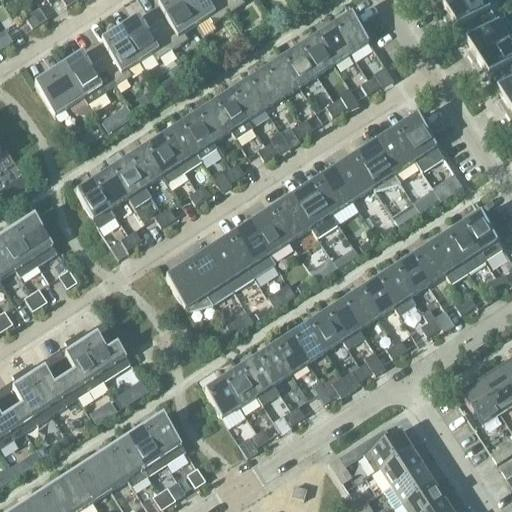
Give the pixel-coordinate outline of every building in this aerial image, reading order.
[(74,6),(70,0),(59,0),(67,10),(66,11),(74,6)] [(184,37),(196,29),(177,0),(173,0),(148,17),(172,54),(188,44),(184,37)] [(213,28),(229,17),(217,0),(177,0),(196,29),(209,21),(213,28)] [(241,1),(241,0),(217,0),(229,17),(245,7),(241,1)] [(312,0),(304,0),(301,2),(305,9),(314,3),(312,0)] [(434,0),(439,6),(435,9),(441,18),(469,0),(434,0)] [(497,8),(492,0),(469,0),(441,18),(447,28),(451,25),(461,40),(494,19),(490,12),(497,8)] [(32,16),(40,28),(47,23),(39,12),(32,16)] [(40,28),(32,16),(25,21),(32,32),(32,33),(40,28)] [(331,27),(350,58),(368,46),(348,16),(331,27)] [(148,17),(120,35),(140,66),(152,58),(156,64),(172,54),(148,17)] [(498,25),(494,19),(461,40),(470,54),(466,57),(472,67),(511,41),(511,30),(505,20),(498,25)] [(314,38),(333,69),(350,58),(331,27),(314,38)] [(0,37),(0,41),(6,50),(13,45),(5,34),(0,37)] [(120,35),(92,53),(116,90),(132,80),(128,74),(140,66),(120,35)] [(297,49),(316,80),(333,69),(314,38),(297,49)] [(511,41),(472,67),(479,76),(482,74),(492,89),(511,75),(511,41)] [(279,61),(299,91),(316,80),(297,49),(279,61)] [(227,52),(216,58),(221,66),(232,60),(227,52)] [(64,71),(84,102),(88,109),(116,90),(92,53),(64,71)] [(262,72),(282,102),(299,91),(279,61),(262,72)] [(64,71),(35,90),(55,121),(84,102),(64,71)] [(245,83),(265,113),(282,102),(262,72),(245,83)] [(511,75),(492,89),(501,103),(497,105),(504,115),(511,109),(511,75)] [(367,84),(374,94),(381,90),(381,89),(381,90),(375,80),(367,84)] [(228,94),(248,124),(265,113),(245,83),(228,94)] [(374,94),(367,84),(360,89),(367,99),(366,99),(367,99),(374,94)] [(152,94),(138,103),(146,115),(159,106),(152,94)] [(211,105),(231,135),(236,144),(253,133),(248,124),(228,94),(211,105)] [(333,107),(340,117),(347,112),(347,111),(347,112),(340,102),(333,107)] [(194,116),(213,146),(231,135),(211,105),(194,116)] [(340,117),(333,107),(326,111),(332,121),(340,117)] [(117,116),(124,127),(133,121),(126,110),(117,116)] [(201,164),(218,153),(213,146),(194,116),(177,127),(201,164)] [(406,129),(396,135),(415,165),(436,151),(416,119),(405,126),(406,129)] [(299,129),(305,139),(313,134),(312,134),(306,124),(299,129)] [(160,138),(185,177),(202,166),(201,164),(177,127),(160,138)] [(305,139),(299,129),(292,133),(298,143),(298,144),(305,139)] [(373,147),(400,188),(394,178),(415,165),(396,135),(384,143),(383,140),(373,147)] [(142,149),(162,180),(168,188),(185,177),(160,138),(142,149)] [(80,140),(72,145),(79,156),(88,151),(80,140)] [(265,151),(271,161),(279,156),(278,156),(272,146),(265,151)] [(400,188),(373,147),(363,153),(365,155),(354,162),(376,196),(400,188)] [(125,160),(145,191),(162,180),(142,149),(125,160)] [(271,161),(265,151),(257,155),(264,165),(263,165),(264,166),(271,161)] [(108,171),(128,202),(145,191),(125,160),(108,171)] [(332,174),(352,205),(373,192),(375,196),(376,196),(354,162),(343,170),(341,167),(332,174)] [(230,173),(237,183),(244,178),(237,168),(230,173)] [(91,182),(111,213),(128,202),(108,171),(91,182)] [(237,183),(230,173),(223,178),(229,187),(229,188),(237,183)] [(313,189),(332,219),(352,205),(332,174),(322,180),(323,182),(313,189)] [(23,179),(2,192),(9,204),(30,190),(23,179)] [(116,221),(111,213),(91,182),(73,194),(98,233),(116,221)] [(442,186),(432,192),(433,195),(441,206),(446,202),(451,199),(442,186)] [(290,200),(311,232),(332,219),(313,189),(301,197),(300,194),(290,200)] [(196,195),(203,205),(210,200),(203,191),(196,195)] [(203,205),(196,195),(189,200),(195,209),(195,210),(203,205)] [(433,195),(428,198),(436,209),(441,206),(433,195)] [(271,216),(290,246),(311,232),(290,200),(280,207),(282,209),(271,216)] [(414,209),(393,222),(400,233),(405,229),(415,222),(421,219),(414,209)] [(162,217),(168,227),(176,223),(176,222),(175,222),(169,213),(162,217)] [(484,265),(502,254),(502,253),(477,214),(459,226),(484,265)] [(249,227),(269,259),(290,246),(271,216),(260,224),(258,221),(249,227)] [(168,227),(162,217),(155,222),(161,232),(168,227)] [(15,235),(38,270),(57,258),(33,220),(20,229),(21,230),(15,235)] [(486,266),(484,265),(459,226),(442,237),(468,277),(486,266)] [(255,282),(275,269),(269,259),(249,227),(238,234),(240,236),(229,243),(255,282)] [(380,237),(384,243),(395,236),(391,230),(380,237)] [(0,241),(0,249),(21,282),(38,270),(15,235),(8,239),(6,237),(0,241)] [(128,239),(134,250),(142,245),(141,244),(141,245),(135,235),(128,239)] [(425,248),(445,279),(451,289),(468,277),(442,237),(425,248)] [(134,250),(128,239),(120,244),(127,254),(126,254),(127,254),(134,250)] [(207,254),(234,296),(255,282),(229,243),(218,251),(216,248),(207,254)] [(359,251),(363,256),(374,249),(370,244),(359,251)] [(408,259),(428,290),(445,279),(425,248),(408,259)] [(0,287),(4,293),(4,292),(0,286),(0,285),(16,275),(20,282),(21,282),(0,249),(0,287)] [(213,309),(234,296),(207,254),(197,261),(198,263),(188,270),(213,309)] [(339,264),(342,270),(353,263),(349,257),(339,264)] [(391,270),(411,301),(428,290),(408,259),(391,270)] [(188,270),(176,277),(175,275),(164,282),(187,318),(213,309),(188,270)] [(374,281),(393,312),(399,320),(416,309),(411,301),(391,270),(374,281)] [(318,277),(321,283),(332,276),(328,271),(318,277)] [(66,293),(66,294),(75,288),(76,287),(68,274),(68,275),(58,281),(66,293)] [(496,283),(502,293),(510,288),(509,288),(503,278),(496,283)] [(357,292),(376,323),(393,312),(374,281),(357,292)] [(502,293),(496,283),(489,287),(495,297),(495,298),(502,293)] [(297,291),(301,297),(311,290),(308,284),(297,291)] [(376,323),(357,292),(340,304),(359,334),(376,323)] [(31,298),(39,311),(47,306),(46,306),(39,294),(31,298)] [(39,311),(31,298),(24,303),(32,315),(32,316),(39,311)] [(462,305),(468,315),(476,310),(475,310),(469,300),(462,305)] [(322,315),(342,345),(348,353),(365,342),(359,334),(340,304),(322,315)] [(468,315),(462,305),(455,309),(461,319),(461,320),(468,315)] [(255,318),(259,323),(270,316),(266,311),(255,318)] [(305,326),(325,356),(342,345),(322,315),(305,326)] [(0,318),(0,325),(5,333),(13,328),(12,328),(4,316),(0,318)] [(427,327),(434,337),(441,332),(435,322),(427,327)] [(226,329),(233,340),(238,337),(231,326),(226,329)] [(288,337),(308,367),(325,356),(305,326),(288,337)] [(74,340),(104,386),(131,369),(103,327),(87,338),(84,334),(74,340)] [(434,337),(427,327),(420,332),(427,341),(426,342),(434,337)] [(271,348),(291,378),(308,367),(288,337),(271,348)] [(214,345),(218,350),(228,343),(225,338),(214,345)] [(51,361),(78,403),(104,386),(74,340),(64,347),(66,351),(51,361)] [(393,349),(400,359),(407,354),(400,345),(393,349)] [(254,359),(274,389),(291,378),(271,348),(254,359)] [(400,359),(393,349),(386,354),(392,364),(400,359)] [(237,370),(256,400),(262,409),(279,398),(274,389),(254,359),(237,370)] [(22,374),(52,420),(78,403),(51,361),(34,371),(32,368),(22,374)] [(428,373),(435,387),(456,377),(449,363),(428,373)] [(511,363),(496,374),(511,399),(511,363)] [(359,371),(365,382),(373,377),(373,376),(372,377),(366,367),(359,371)] [(220,381),(239,412),(256,400),(237,370),(220,381)] [(365,382),(359,371),(352,376),(358,386),(365,382)] [(0,393),(0,397),(25,437),(52,420),(22,374),(12,381),(14,384),(0,393)] [(511,409),(511,399),(496,374),(478,385),(500,418),(511,409)] [(220,381),(202,393),(221,423),(239,412),(220,381)] [(317,381),(310,386),(318,398),(325,394),(321,389),(317,381)] [(341,383),(332,389),(338,399),(339,399),(341,402),(350,396),(341,383)] [(500,418),(478,385),(460,397),(473,417),(474,417),(482,429),(500,418)] [(325,394),(331,404),(339,399),(338,399),(332,389),(325,394)] [(331,404),(325,394),(318,398),(324,408),(324,409),(331,404)] [(0,453),(25,437),(0,397),(0,453)] [(125,400),(118,405),(123,412),(129,408),(125,400)] [(291,416),(297,426),(304,421),(298,411),(291,416)] [(297,426),(291,416),(283,420),(290,430),(289,430),(290,431),(297,426)] [(161,419),(149,427),(150,429),(143,433),(166,469),(186,456),(161,419)] [(125,443),(149,480),(166,469),(143,433),(136,438),(135,436),(125,443)] [(256,438),(263,448),(270,443),(263,433),(256,438)] [(379,474),(412,453),(401,434),(380,448),(363,459),(374,477),(379,474)] [(263,448),(256,438),(249,443),(255,452),(255,453),(263,448)] [(456,447),(463,465),(481,459),(474,440),(456,447)] [(109,456),(128,485),(132,491),(149,480),(125,443),(114,449),(116,451),(109,456)] [(511,447),(510,445),(490,458),(497,468),(511,458),(511,447)] [(44,450),(37,454),(43,464),(50,459),(44,450)] [(391,491),(423,470),(412,453),(379,474),(391,491)] [(91,465),(111,496),(128,485),(109,456),(105,458),(104,456),(91,465)] [(352,482),(339,462),(329,468),(342,488),(352,482)] [(511,464),(499,473),(506,483),(511,478),(511,464)] [(75,478),(94,507),(111,496),(91,465),(80,472),(81,473),(75,478)] [(16,467),(10,471),(16,481),(23,477),(16,467)] [(384,495),(394,511),(395,511),(402,508),(435,487),(423,470),(391,491),(384,495)] [(194,492),(195,492),(204,486),(204,487),(205,486),(196,473),(196,474),(187,480),(195,492),(194,492)] [(56,487),(72,511),(85,511),(94,507),(75,478),(68,482),(66,480),(56,487)] [(41,500),(48,511),(72,511),(56,487),(46,494),(47,496),(41,500)] [(404,511),(433,511),(446,504),(435,487),(402,508),(404,511)] [(294,490),(291,501),(304,504),(307,494),(294,490)] [(160,497),(168,510),(175,505),(175,504),(175,505),(167,492),(160,497)] [(357,511),(367,506),(361,496),(351,503),(357,511)] [(164,511),(168,510),(160,497),(153,502),(159,511),(164,511)] [(48,511),(41,500),(33,504),(32,503),(22,509),(24,511),(48,511)]
